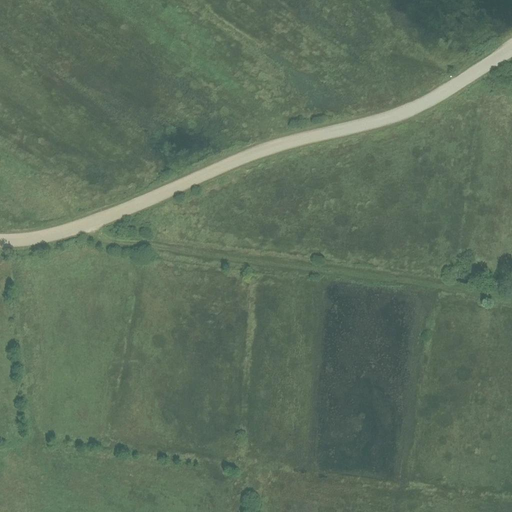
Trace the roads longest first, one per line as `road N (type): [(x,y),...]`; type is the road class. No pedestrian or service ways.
road 1 (track): [(87,224),(270,147),(400,114),(511,50)]
road 2 (track): [(511,295),(113,241),(87,224)]
